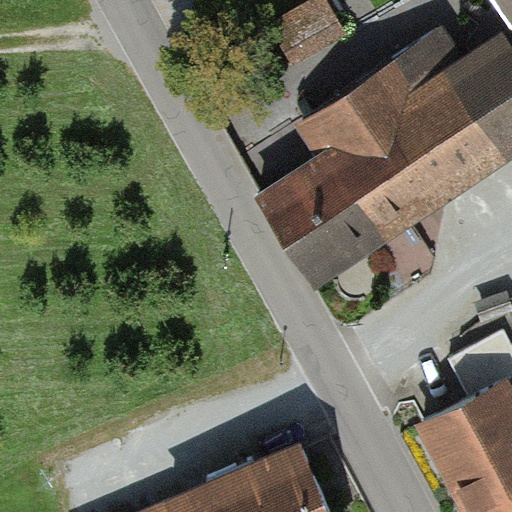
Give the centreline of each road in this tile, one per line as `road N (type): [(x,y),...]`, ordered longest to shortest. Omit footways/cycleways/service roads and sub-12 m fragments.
road 1 (residential): [(121,6),(408,511)]
road 2 (track): [(142,41),(0,48)]
